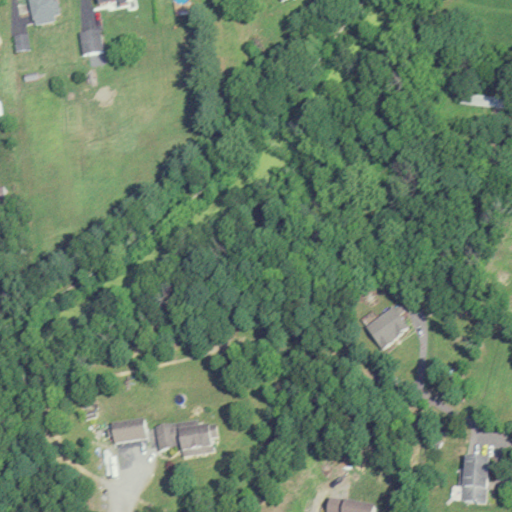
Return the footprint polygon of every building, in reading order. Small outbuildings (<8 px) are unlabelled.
[(25,0),(32,25),(59,18),(54,0),(25,0)] [(79,33),(101,28),(105,52),(83,57),(79,33)] [(29,50),(14,52),(12,35),(28,34),(29,50)] [(365,334),(386,350),(405,323),(385,307),(365,334)] [(156,450),(177,448),(178,456),(212,452),(208,422),(153,429),(156,450)] [(486,502),(486,458),(460,458),(460,502),(486,502)] [(323,511),(371,511),(372,503),(324,499),(323,511)]
